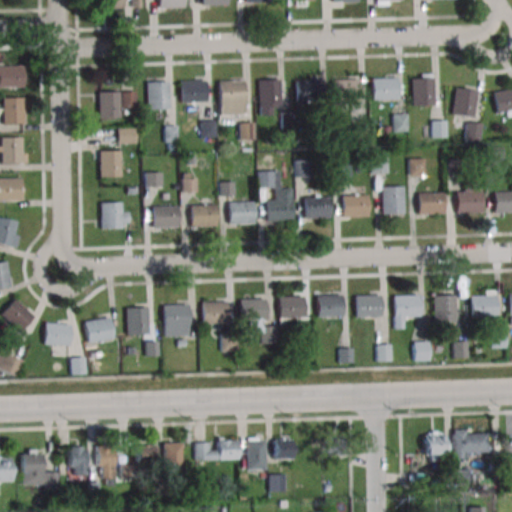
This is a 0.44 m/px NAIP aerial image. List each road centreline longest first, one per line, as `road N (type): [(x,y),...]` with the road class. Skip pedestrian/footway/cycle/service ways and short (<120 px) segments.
road 1 (tertiary): [(0,408),(511,391)]
road 2 (residential): [(59,47),(464,35),(489,25),(492,0)]
road 3 (residential): [(68,263),(85,269),(511,252)]
road 4 (residential): [(68,263),(59,243),(57,0)]
